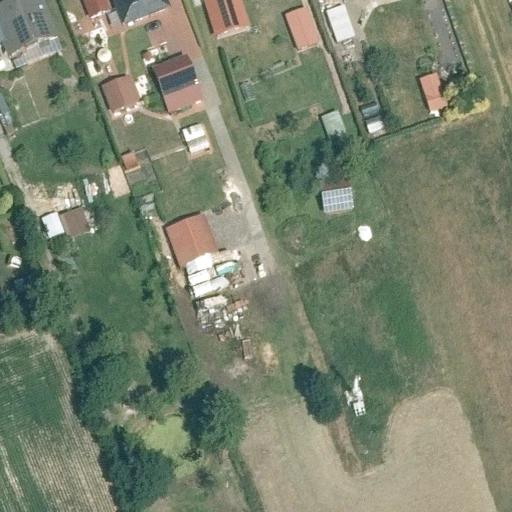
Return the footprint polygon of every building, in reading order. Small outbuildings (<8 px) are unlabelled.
[(27,0),(20,3),(18,0),(0,0),(0,48),(2,48),(8,61),(58,42),(40,0),(27,0)] [(82,0),(91,23),(114,14),(121,33),(173,13),(167,0),(82,0)] [(231,0),(210,0),(201,3),(214,40),(242,31),(231,0)] [(344,8),(326,14),(336,44),(354,38),(344,8)] [(305,10),(284,18),(297,54),(318,47),(305,10)] [(186,62),(150,76),(166,117),(201,103),(186,62)] [(435,75),(418,81),(428,114),(446,109),(435,75)] [(126,81),(101,91),(111,119),(137,108),(126,81)] [(336,114),(321,120),(328,137),(343,132),(336,114)] [(202,128),(182,133),(188,156),(207,151),(202,128)] [(134,156),(120,161),(125,174),(139,168),(134,156)] [(79,211),(58,220),(68,244),(89,235),(79,211)] [(42,220),(47,239),(60,236),(56,217),(42,220)] [(203,217),(164,233),(179,271),(218,256),(203,217)] [(213,268),(229,264),(227,258),(184,268),(191,297),(218,291),(213,268)]
